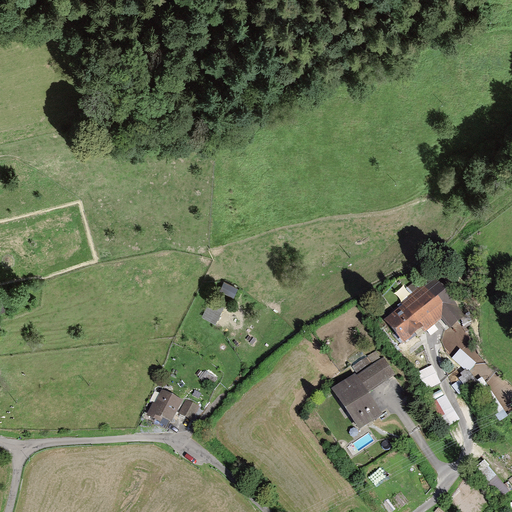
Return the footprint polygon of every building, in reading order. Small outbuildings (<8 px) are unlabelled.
[(431,283),(383,325),(402,347),(437,317),(450,332),(445,352),(452,360),(471,344),(455,325),(462,319),(431,283)] [(382,360),(332,394),(358,432),(376,419),(361,397),(393,376),(382,360)] [(435,376),(419,385),(423,391),(438,383),(435,376)] [(452,422),(440,394),(430,399),(442,427),(452,422)] [(178,403),(161,395),(148,421),(165,429),(178,403)] [(196,407),(186,403),(181,415),(190,419),(196,407)]
